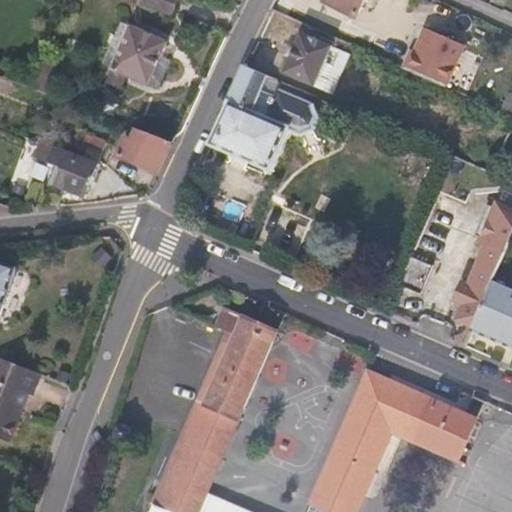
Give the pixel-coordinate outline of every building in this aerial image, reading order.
[(176,0),(143,0),(142,4),(171,15),(176,0)] [(364,0),(325,0),(324,2),(355,19),(364,0)] [(122,95),(130,75),(151,84),(161,88),(165,75),(170,63),(161,59),(168,42),(121,23),(103,64),(113,68),(105,89),(122,95)] [(400,72),(444,95),(468,51),(424,28),(400,72)] [(285,73),(315,86),(334,96),(352,56),(302,34),(293,54),(285,73)] [(56,65),(42,59),(31,89),(45,94),(56,65)] [(314,105),(277,89),(281,81),(245,66),(228,105),(210,145),(271,172),(289,130),(302,135),(314,131),(319,118),(314,105)] [(105,101),(99,115),(114,121),(120,106),(105,101)] [(357,103),(353,112),(372,120),(376,111),(357,103)] [(166,159),(173,143),(131,127),(128,135),(136,138),(134,142),(126,140),(119,158),(159,174),(166,159)] [(40,143),(53,148),(57,138),(42,133),(38,142),(40,143)] [(107,144),(79,133),(73,149),(100,161),(107,144)] [(53,148),(40,143),(34,158),(58,168),(51,185),(69,191),(87,197),(100,165),(56,147),(55,148),(53,148)] [(11,208),(0,204),(0,213),(11,212),(11,208)] [(458,321),(473,327),(494,279),(511,238),(511,210),(499,205),(496,206),(482,240),(483,243),(487,245),(471,281),(465,279),(455,303),(464,307),(461,314),(458,321)] [(110,257),(102,248),(91,258),(99,267),(110,257)] [(407,254),(395,283),(421,295),(433,265),(407,254)] [(0,318),(7,299),(11,289),(10,288),(16,269),(4,265),(0,263),(0,318)] [(511,287),(494,279),(473,327),(472,331),(495,341),(511,347),(511,287)] [(356,511),(392,432),(458,461),(477,420),(369,372),(307,511),(251,511),(208,493),(277,332),(224,310),(218,325),(230,330),(153,505),(154,505),(151,511),(356,511)] [(462,335),(458,343),(465,347),(469,338),(462,335)] [(42,374),(0,358),(0,437),(11,442),(30,395),(33,396),(38,385),(42,374)] [(55,379),(65,382),(68,373),(59,369),(55,379)] [(129,429),(127,428),(123,428),(120,429),(117,432),(116,434),(116,437),(118,441),(121,443),(125,443),(129,442),(132,438),(132,433),(131,432),(129,429)]
